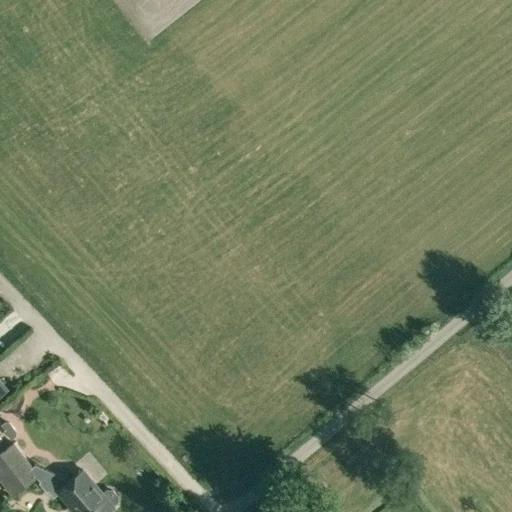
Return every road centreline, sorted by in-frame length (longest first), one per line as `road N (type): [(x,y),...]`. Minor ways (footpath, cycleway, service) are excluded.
road 1 (unclassified): [(246,511),(511,288)]
road 2 (unknown): [(214,511),(0,286)]
